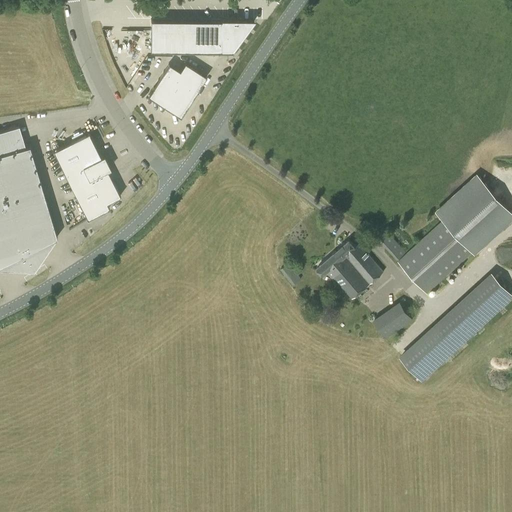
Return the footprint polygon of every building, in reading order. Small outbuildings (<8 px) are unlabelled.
[(150,49),(232,50),(255,19),(211,19),(211,14),(170,14),(170,18),(150,18),(150,49)] [(169,63),(148,95),(180,116),(207,75),(185,62),(180,70),(169,63)] [(0,130),(0,265),(15,258),(20,268),(42,258),(36,247),(57,237),(29,144),(25,146),(21,130),(19,125),(0,130)] [(87,218),(109,207),(107,202),(120,195),(88,132),(53,150),(87,218)] [(476,254),(511,219),(511,209),(476,172),(435,211),(442,218),(397,261),(428,293),(472,251),(476,254)] [(396,259),(405,251),(383,226),(374,235),(396,259)] [(356,246),(350,239),(318,267),(325,275),(330,271),(352,298),(384,271),(360,243),(356,246)] [(292,284),(301,278),(289,262),(280,269),(292,284)] [(511,293),(492,271),(399,356),(422,380),(511,298),(511,293)] [(400,299),(374,318),(387,337),(414,318),(400,299)]
